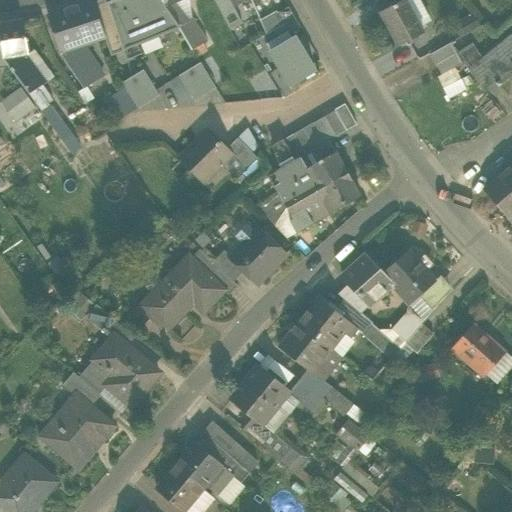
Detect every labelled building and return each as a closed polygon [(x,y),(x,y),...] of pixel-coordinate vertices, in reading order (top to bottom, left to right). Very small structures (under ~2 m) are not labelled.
[(48,16),(61,54),(75,49),(85,45),(105,39),(106,38),(95,2),(94,0),(48,16)] [(107,3),(113,0),(100,0),(95,2),(106,38),(105,39),(111,56),(123,51),(107,3)] [(113,0),(107,3),(123,51),(166,34),(180,28),(179,27),(165,7),(161,0),(113,0)] [(181,0),(174,3),(188,20),(189,18),(188,0),(181,0)] [(214,0),(230,30),(242,24),(233,5),(230,0),(214,0)] [(378,0),(374,3),(380,14),(405,0),(406,0),(378,0)] [(405,0),(380,14),(397,46),(424,32),(406,0),(405,0)] [(188,20),(174,3),(165,7),(179,27),(188,20)] [(284,24),(290,34),(300,28),(286,4),(276,10),(284,24)] [(276,10),(260,19),(265,28),(266,34),(273,30),(284,24),(276,10)] [(180,28),(192,50),(203,44),(207,41),(192,17),(189,18),(188,20),(179,27),(180,28)] [(0,42),(0,44),(3,59),(22,55),(28,54),(22,20),(0,23),(0,42)] [(265,45),(270,53),(292,40),(288,32),(265,45)] [(166,34),(123,51),(127,60),(169,43),(166,34)] [(495,79),(498,84),(511,72),(511,40),(510,38),(482,61),(481,62),(495,79)] [(314,71),(298,43),(296,45),(292,40),(270,53),(290,85),(314,71)] [(430,55),(441,75),(462,64),(451,43),(430,55)] [(3,59),(0,44),(0,68),(8,67),(3,59)] [(207,50),(203,44),(192,50),(196,56),(207,50)] [(104,76),(85,45),(75,49),(96,81),(104,76)] [(472,75),(483,88),(495,79),(481,62),(482,61),(472,46),(459,55),(462,60),(472,75)] [(96,81),(75,49),(61,54),(84,88),(96,81)] [(25,61),(22,55),(3,59),(8,67),(30,94),(43,85),(25,61)] [(195,101),(216,88),(200,63),(179,76),(193,98),(195,101)] [(123,85),(135,104),(138,109),(159,95),(143,70),(122,83),(123,85)] [(193,98),(179,76),(169,82),(183,105),(193,98)] [(29,94),(36,105),(50,95),(43,85),(30,94),(29,94)] [(104,97),(116,115),(135,104),(123,85),(104,97)] [(334,110),(346,131),(356,125),(344,104),(334,110)] [(334,110),(324,116),(336,136),(346,131),(334,110)] [(328,141),(336,136),(324,116),(314,122),(326,143),(328,141)] [(315,149),(326,143),(314,122),(303,128),(315,149)] [(305,155),(315,149),(303,128),(293,134),(305,155)] [(180,159),(203,183),(231,155),(232,154),(227,149),(208,130),(180,159)] [(301,157),(305,155),(293,134),(283,140),(295,161),(301,157)] [(231,155),(246,170),(258,159),(237,138),(227,149),(232,154),(231,155)] [(284,167),(295,161),(283,140),(272,146),(284,167)] [(335,153),(328,141),(326,143),(315,149),(305,155),(301,157),(307,168),(335,153)] [(335,153),(307,168),(305,169),(309,178),(279,195),(287,208),(348,174),(336,152),(335,153)] [(275,186),(279,195),(309,178),(305,169),(307,168),(301,157),(295,161),(284,167),(274,173),(280,183),(275,186)] [(511,165),(484,190),(505,215),(511,209),(511,165)] [(269,176),(275,186),(280,183),(274,173),(269,176)] [(360,195),(348,174),(287,208),(293,219),(290,221),(296,233),(330,213),(330,212),(360,195)] [(244,271),(257,284),(285,255),(259,229),(242,247),(231,257),(231,258),(244,271)] [(235,240),(224,251),(231,257),(242,247),(235,240)] [(213,262),(220,268),(211,277),(225,290),(224,291),(229,295),(238,286),(234,282),(244,271),(231,258),(231,257),(224,251),(213,262)] [(349,284),(369,307),(392,286),(409,305),(415,300),(436,281),(409,251),(383,274),(366,256),(342,277),(349,284)] [(139,306),(166,332),(187,310),(185,308),(191,301),(194,303),(204,313),(224,291),(225,290),(211,277),(189,255),(139,306)] [(415,300),(426,312),(447,294),(436,281),(415,300)] [(339,294),(361,314),(369,307),(349,284),(339,294)] [(318,298),(298,324),(331,350),(340,338),(336,335),(347,321),(318,298)] [(185,308),(187,310),(194,303),(191,301),(185,308)] [(114,336),(126,345),(134,336),(96,305),(88,315),(114,337),(114,336)] [(434,334),(423,324),(409,312),(392,332),(405,344),(406,345),(416,354),(434,334)] [(336,335),(340,338),(351,324),(347,321),(336,335)] [(312,373),(331,350),(298,324),(279,347),(312,373)] [(362,335),(383,353),(393,343),(387,337),(371,324),(362,335)] [(452,350),(482,377),(484,374),(505,352),(475,325),(452,350)] [(114,337),(94,360),(109,373),(110,372),(115,376),(107,386),(130,405),(131,406),(159,373),(126,345),(114,336),(114,337)] [(484,374),(495,384),(511,365),(511,358),(505,352),(484,374)] [(107,385),(107,386),(115,376),(110,372),(109,373),(94,360),(79,377),(99,394),(107,385)] [(252,417),(262,425),(263,424),(279,404),(289,392),(258,366),(231,399),(252,417)] [(76,394),(91,406),(99,395),(99,394),(79,377),(74,373),(63,385),(75,396),(76,394)] [(122,414),(130,405),(107,386),(107,385),(99,394),(99,395),(122,414)] [(322,397),(344,415),(353,404),(331,386),(322,397)] [(41,437),(78,468),(99,441),(101,443),(114,426),(91,406),(76,394),(75,396),(66,406),(71,410),(59,424),(54,420),(41,437)] [(263,424),(272,431),(288,411),(279,404),(263,424)] [(71,410),(66,406),(54,420),(59,424),(71,410)] [(242,429),(261,445),(272,431),(263,424),(262,425),(252,417),(242,429)] [(261,445),(280,461),(291,447),(272,431),(261,445)] [(223,466),(237,478),(245,469),(204,433),(195,443),(223,466)] [(195,443),(176,466),(203,489),(223,466),(195,443)] [(300,454),(291,447),(280,461),(288,468),(300,454)] [(6,486),(1,482),(0,483),(0,505),(8,511),(29,511),(32,508),(31,507),(42,494),(45,497),(57,482),(24,455),(12,469),(17,473),(6,486)] [(367,501),(381,477),(346,457),(332,481),(367,501)] [(183,511),(203,489),(176,466),(157,489),(183,511)] [(12,469),(1,482),(6,486),(17,473),(12,469)]
